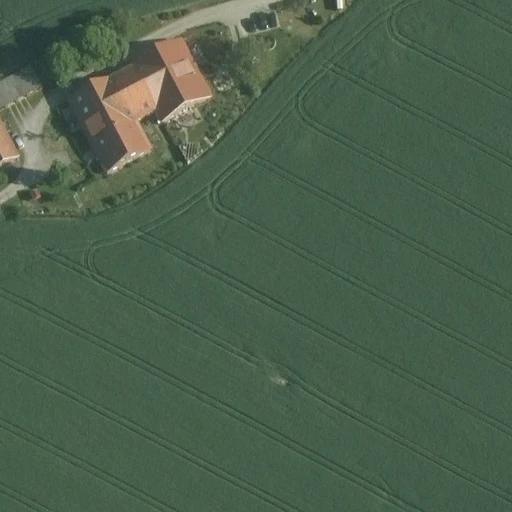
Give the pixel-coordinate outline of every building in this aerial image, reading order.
[(181,46),(112,82),(134,124),(157,113),(162,124),(209,99),(181,46)] [(69,50),(67,50),(66,51),(65,53),(64,55),(65,57),(66,59),(68,59),(70,60),(72,59),(73,57),(74,55),(73,52),(71,51),(69,50)] [(30,69),(0,85),(0,111),(41,90),(30,69)] [(112,82),(68,104),(106,177),(150,154),(134,124),(112,82)] [(0,170),(18,161),(0,127),(0,170)]
